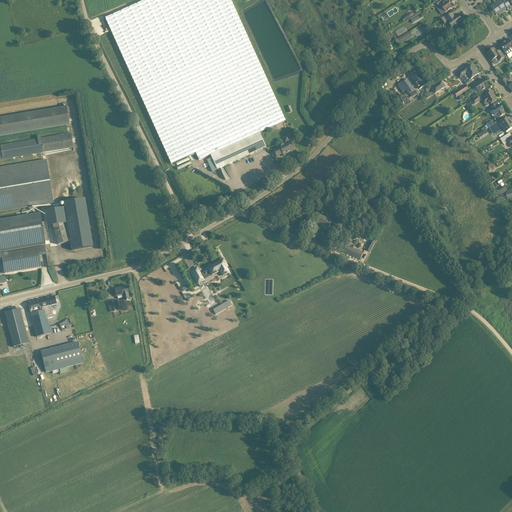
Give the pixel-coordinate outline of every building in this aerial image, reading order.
[(249,41),(236,13),(230,0),(144,0),(109,16),(105,18),(164,148),(171,164),(175,162),(195,153),(199,160),(210,155),(217,170),(220,168),(224,166),(248,156),(264,148),(266,148),(264,143),(259,133),(261,132),(285,121),(282,114),(249,41)] [(437,4),(439,7),(441,5),(446,13),(453,8),(448,0),(445,3),(443,0),(437,4)] [(500,0),(496,3),(503,13),(506,11),(505,10),(507,8),(502,1),(501,0),(500,0)] [(502,0),(502,1),(507,8),(508,9),(510,8),(511,9),(511,8),(511,3),(510,1),(509,0),(502,0)] [(503,13),(496,3),(491,7),(496,15),(499,14),(500,15),(503,13)] [(460,25),(459,24),(462,21),(458,15),(455,17),(452,14),(449,16),(448,15),(439,21),(443,27),(448,24),(447,23),(447,22),(452,29),(455,27),(456,28),(460,25)] [(400,44),(407,40),(404,36),(398,40),(400,44)] [(511,51),(511,42),(511,43),(508,39),(503,42),(504,44),(500,46),(507,55),(511,51)] [(496,64),(505,58),(500,50),(497,53),(494,49),(487,53),(488,54),(487,55),(489,57),(490,56),(494,63),(496,64)] [(466,67),(462,70),(457,73),(460,79),(466,75),(469,80),(479,74),(476,70),(477,69),(475,65),(474,66),(473,65),(467,69),(466,67)] [(419,86),(426,82),(419,72),(413,76),(419,86)] [(506,78),(503,80),(509,89),(510,88),(511,92),(511,80),(511,79),(508,81),(506,78)] [(474,85),(479,93),(489,87),(484,79),(478,83),(478,82),(474,85)] [(415,92),(408,81),(402,85),(409,96),(415,92)] [(435,94),(446,86),(442,81),(431,88),(435,94)] [(457,97),(469,90),(466,85),(454,93),(455,95),(457,97)] [(492,107),(494,106),(492,103),(497,101),(494,97),(495,97),(492,91),(483,96),(485,98),(482,100),(485,104),(488,102),(490,105),(492,107)] [(408,99),(405,95),(401,98),(404,103),(401,105),(403,108),(414,100),(412,97),(408,99)] [(496,104),(494,106),(492,107),(490,108),(496,116),(497,115),(499,118),(505,114),(503,111),(504,110),(501,105),(498,107),(496,104)] [(0,159),(73,147),(71,134),(0,146),(0,135),(69,124),(67,107),(59,109),(0,118),(0,159)] [(507,120),(505,117),(497,122),(494,124),(492,125),(497,132),(503,128),(506,133),(511,130),(511,128),(511,122),(509,119),(507,120)] [(488,133),(486,130),(478,135),(480,138),(488,133)] [(511,136),(510,137),(509,134),(510,134),(510,133),(500,139),(504,145),(508,142),(511,148),(511,147),(511,136)] [(283,155),(288,153),(288,152),(289,151),(290,152),(294,150),(290,141),(289,142),(289,141),(287,137),(283,138),(285,142),(286,143),(279,146),(279,147),(273,150),(276,157),(282,154),(283,155)] [(0,168),(0,211),(53,203),(46,161),(0,168)] [(500,195),(508,190),(506,186),(497,191),(500,195)] [(370,200),(373,204),(372,205),(377,211),(380,208),(377,205),(382,202),(376,195),(374,197),(370,200)] [(334,202),(339,207),(345,200),(340,196),(334,202)] [(64,205),(65,208),(67,220),(67,223),(72,250),(93,247),(85,199),(64,203),(64,205)] [(362,209),(369,202),(366,199),(359,205),(362,209)] [(64,205),(45,208),(48,224),(67,220),(65,208),(64,205)] [(0,263),(3,263),(1,254),(0,254),(0,252),(1,252),(44,245),(40,215),(0,222),(0,263)] [(322,224),(329,228),(332,221),(320,216),(317,223),(321,225),(322,224)] [(68,242),(62,222),(52,224),(58,245),(68,242)] [(370,252),(375,244),(374,243),(375,240),(373,238),(371,242),(366,250),(370,252)] [(340,251),(361,260),(363,253),(343,244),(340,251)] [(41,268),(40,265),(39,255),(45,254),(44,247),(7,253),(1,254),(3,263),(4,272),(4,274),(41,268)] [(208,270),(201,274),(197,267),(190,271),(198,284),(205,280),(204,280),(202,276),(209,272),(211,276),(211,277),(219,272),(222,277),(229,273),(227,268),(228,267),(223,258),(206,268),(208,270)] [(130,300),(126,286),(125,287),(125,286),(124,285),(122,286),(122,287),(115,289),(117,297),(122,296),(124,302),(130,300)] [(47,319),(53,318),(49,306),(56,304),(54,296),(35,301),(29,303),(28,303),(29,307),(37,337),(51,334),(47,319)] [(228,301),(212,310),(215,315),(231,306),(228,301)] [(23,345),(29,343),(20,309),(5,313),(13,347),(19,346),(20,348),(23,347),(23,345)] [(59,324),(61,328),(65,326),(67,329),(70,327),(68,324),(67,321),(59,324)] [(41,352),(46,373),(83,363),(78,342),(41,352)]
